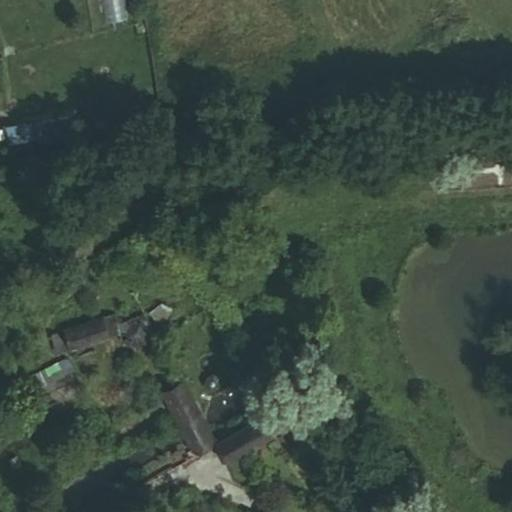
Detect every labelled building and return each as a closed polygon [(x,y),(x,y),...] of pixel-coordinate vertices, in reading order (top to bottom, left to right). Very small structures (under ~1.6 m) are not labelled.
[(14,121),(17,141),(40,136),(66,132),(64,114),(14,121)] [(161,245),(142,251),(146,264),(165,258),(161,245)] [(117,308),(102,313),(109,332),(123,327),(121,320),(117,308)] [(161,336),(149,310),(121,320),(123,327),(123,338),(141,343),(161,336)] [(102,313),(68,326),(75,345),(109,332),(102,313)] [(60,350),(75,345),(68,326),(54,331),(60,350)] [(26,377),(38,401),(77,381),(65,358),(26,377)] [(188,375),(163,389),(195,449),(220,435),(188,375)] [(289,398),(280,403),(293,420),(308,441),(317,434),(289,398)] [(280,403),(261,413),(273,432),(293,420),(280,403)] [(261,413),(220,435),(230,452),(255,438),(258,442),(273,432),(261,413)]
